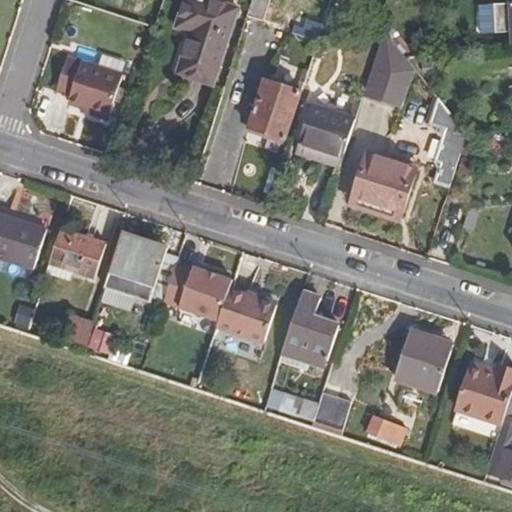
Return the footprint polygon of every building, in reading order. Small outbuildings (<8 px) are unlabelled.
[(190,30),(177,72),(210,83),(235,8),(210,0),(183,0),(175,25),(190,30)] [(313,0),(280,0),(311,10),(313,0)] [(327,0),(313,0),(311,10),(307,22),(319,26),(327,0)] [(511,0),(493,0),(495,32),(511,31),(511,0)] [(319,26),(307,22),(304,32),(316,36),(319,26)] [(383,28),(360,97),(399,110),(413,68),(404,56),(383,28)] [(420,77),(430,69),(438,64),(434,55),(404,56),(413,68),(420,77)] [(99,57),(95,69),(120,77),(124,65),(99,57)] [(110,107),(115,92),(120,77),(95,69),(65,60),(55,94),(65,97),(63,105),(77,109),(106,119),(110,107)] [(420,77),(425,83),(457,126),(468,117),(430,69),(420,77)] [(247,126),(284,138),(299,90),(262,79),(247,126)] [(457,126),(425,83),(415,118),(444,127),(446,133),(436,162),(440,164),(435,181),(448,186),(464,135),(457,126)] [(123,94),(115,92),(110,107),(118,109),(123,94)] [(481,99),(481,130),(511,128),(511,98),(481,99)] [(338,165),(353,119),(310,105),(295,150),(338,165)] [(104,125),(106,119),(77,109),(75,115),(104,125)] [(480,133),(468,117),(457,126),(464,135),(464,134),(480,133)] [(367,154),(353,199),(398,215),(414,169),(367,154)] [(0,250),(36,263),(46,229),(0,213),(0,250)] [(49,261),(73,269),(93,276),(104,243),(60,229),(49,261)] [(150,300),(152,297),(165,253),(167,246),(121,231),(104,286),(150,300)] [(165,253),(152,297),(163,301),(176,261),(177,257),(165,253)] [(69,279),(73,269),(49,261),(46,271),(69,279)] [(193,267),(176,261),(163,301),(219,320),(230,286),(233,277),(194,263),(193,267)] [(265,341),(278,302),(250,293),(230,286),(219,320),(218,326),(265,341)] [(250,293),(278,302),(280,297),(252,287),(250,293)] [(303,351),(325,359),(327,360),(338,325),(313,317),(320,296),(302,289),(281,353),(300,359),(303,351)] [(85,347),(87,339),(93,322),(70,314),(62,339),(85,347)] [(409,330),(395,376),(436,389),(450,345),(409,330)] [(118,350),(87,339),(85,347),(116,357),(118,350)] [(323,367),(325,359),(303,351),(300,359),(300,360),(323,367)] [(494,375),(496,370),(471,361),(469,367),(494,375)] [(496,370),(511,375),(511,368),(497,364),(496,370)] [(494,375),(469,367),(455,410),(499,425),(502,417),(508,401),(511,387),(511,375),(496,370),(494,375)] [(402,404),(421,411),(427,394),(407,387),(402,404)] [(279,409),(284,393),(270,389),(265,405),(279,409)] [(350,400),(322,391),(318,404),(312,420),(341,430),(350,400)] [(302,399),(284,393),(279,409),(298,416),(302,399)] [(312,420),(318,404),(302,399),(298,416),(312,420)] [(511,420),(511,402),(508,401),(502,417),(511,420)] [(511,420),(502,417),(499,425),(496,437),(484,471),(501,476),(499,481),(511,485),(511,420)] [(371,418),(364,435),(397,447),(403,429),(371,418)]
